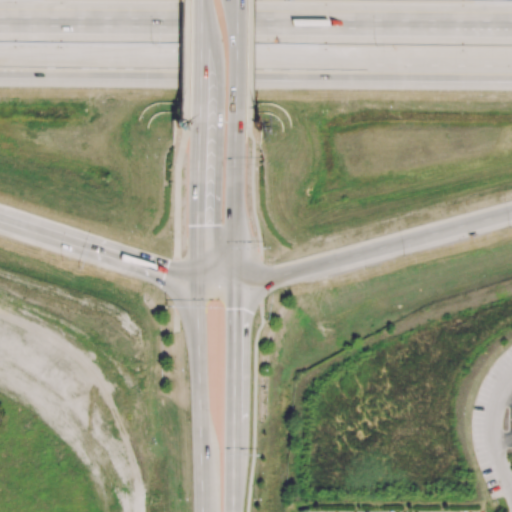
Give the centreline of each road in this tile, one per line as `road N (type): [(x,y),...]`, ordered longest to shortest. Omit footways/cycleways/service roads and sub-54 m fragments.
road 1 (motorway): [(0,17),(511,23)]
road 2 (motorway): [(0,68),(511,68)]
road 3 (secondary): [(231,511),(233,121)]
road 4 (secondary): [(195,276),(201,511)]
road 5 (motorway): [(286,274),(511,210)]
road 6 (secondary): [(196,122),(195,276)]
road 7 (motorway): [(0,220),(136,264)]
road 8 (secondary): [(197,0),(196,122)]
road 9 (secondary): [(233,121),(234,0)]
road 10 (motorway): [(136,264),(179,302),(196,362)]
